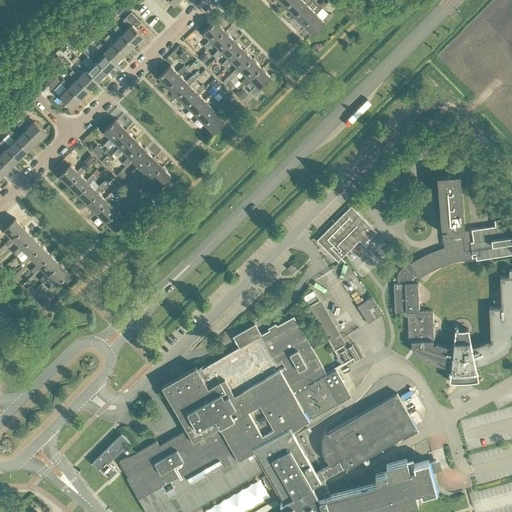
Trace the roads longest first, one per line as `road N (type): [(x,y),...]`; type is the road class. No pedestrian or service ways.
road 1 (residential): [(87,396),(112,411),(123,404),(418,108)]
road 2 (primary): [(171,280),(453,0)]
road 3 (residential): [(0,202),(206,0)]
road 4 (residential): [(511,169),(450,107),(418,108)]
